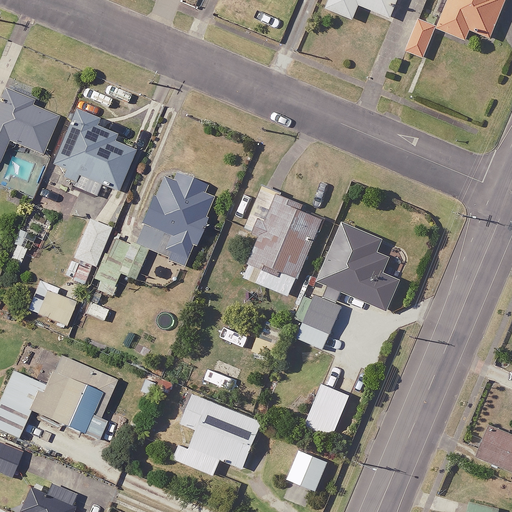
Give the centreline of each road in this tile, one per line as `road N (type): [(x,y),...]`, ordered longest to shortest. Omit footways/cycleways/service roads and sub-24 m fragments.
road 1 (residential): [(59,0),(510,193)]
road 2 (tertiary): [(377,511),(510,193)]
